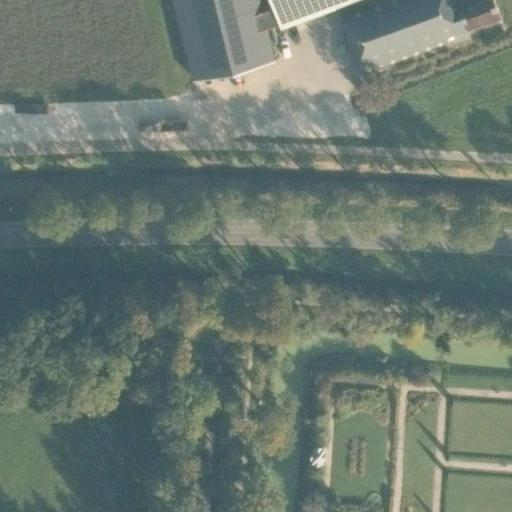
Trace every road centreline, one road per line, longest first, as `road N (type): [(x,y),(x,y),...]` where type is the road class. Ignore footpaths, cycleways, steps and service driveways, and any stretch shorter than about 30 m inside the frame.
road 1 (primary): [(0,234),(197,229),(511,241)]
road 2 (unclassified): [(0,148),(200,141)]
